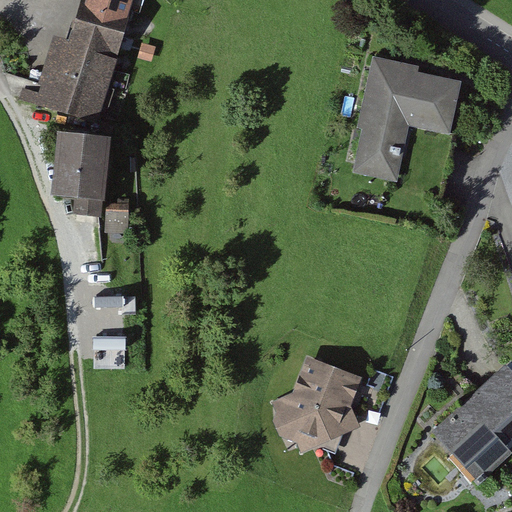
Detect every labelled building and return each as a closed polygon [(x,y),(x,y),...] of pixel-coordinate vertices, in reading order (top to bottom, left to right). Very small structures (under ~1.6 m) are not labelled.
[(140,0),(88,0),(76,43),(61,39),(44,97),(27,92),(24,101),(104,124),(140,0)] [(425,69),(381,59),(356,175),(404,186),(416,133),(453,142),(466,86),(423,77),(425,69)] [(116,144),(66,139),(60,201),(79,203),(78,217),(108,220),(116,144)] [(299,400),(273,408),(293,455),(305,449),(309,458),(365,433),(356,412),(368,383),(315,362),(299,400)] [(511,366),(436,435),(478,481),(485,474),(490,479),(511,459),(511,448),(510,446),(511,444),(511,366)]
